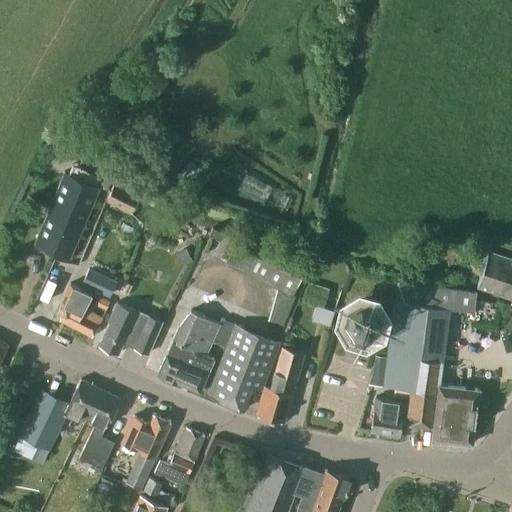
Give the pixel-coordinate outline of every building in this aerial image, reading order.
[(186,165),(176,177),(194,192),(214,169),(196,153),(186,165)] [(35,242),(69,257),(74,245),(99,185),(95,183),(99,174),(72,163),(69,172),(64,170),(35,242)] [(106,200),(131,212),(142,191),(145,193),(148,187),(119,173),(106,200)] [(148,199),(172,215),(177,207),(153,191),(148,199)] [(134,226),(124,223),(121,230),(131,234),(134,226)] [(220,239),(224,231),(212,226),(209,234),(220,239)] [(257,275),(270,245),(267,243),(264,249),(239,237),(227,260),(257,275)] [(193,260),(187,247),(175,253),(181,266),(193,260)] [(477,285),(511,296),(511,298),(511,299),(511,258),(489,251),(477,285)] [(82,282),(107,294),(114,280),(89,267),(82,282)] [(474,310),(477,285),(476,290),(397,280),(387,357),(375,355),(371,382),(378,383),(378,384),(396,386),(394,396),(409,398),(405,421),(432,425),(431,435),(431,437),(433,438),(433,437),(470,441),(472,442),(472,441),(473,441),(473,439),(480,387),(439,383),(447,325),(449,307),(474,310)] [(92,335),(102,316),(95,312),(81,305),(88,291),(70,282),(64,296),(63,298),(58,307),(64,310),(60,319),(92,335)] [(327,288),(306,282),(302,298),(323,304),(327,288)] [(345,317),(345,320),(346,320),(351,329),(350,330),(353,332),(353,331),(363,334),(363,335),(366,334),(375,329),(377,327),(380,317),(380,314),(375,305),(375,304),(372,302),(372,303),(363,300),(363,299),(360,300),(351,305),(350,304),(348,307),(349,307),(345,317)] [(112,317),(99,344),(117,352),(119,349),(120,349),(124,341),(134,346),(148,352),(162,319),(138,308),(137,310),(117,300),(110,316),(112,317)] [(212,340),(227,346),(237,324),(222,317),(220,321),(190,308),(178,324),(157,372),(177,381),(199,390),(213,357),(206,354),(212,340)] [(237,324),(227,346),(207,393),(242,408),(251,388),(259,392),(279,340),(238,322),(237,324)] [(256,412),(284,420),(304,351),(282,344),(270,385),(264,383),(256,412)] [(67,405),(46,395),(39,391),(20,432),(49,445),(65,411),(78,417),(77,418),(84,421),(86,416),(87,417),(100,388),(80,378),(67,405)] [(378,383),(370,430),(400,435),(405,401),(376,396),(378,384),(378,383)] [(120,397),(100,388),(87,417),(96,421),(79,455),(102,467),(114,440),(101,434),(105,426),(106,426),(120,397)] [(168,426),(171,420),(153,412),(149,421),(134,414),(122,441),(140,449),(126,481),(141,487),(155,455),(155,456),(168,426)] [(189,472),(205,433),(186,426),(169,463),(159,459),(154,471),(184,484),(189,472)] [(344,493),(350,476),(326,468),(325,471),(268,451),(246,511),(286,511),(294,491),(301,494),(296,508),(306,511),(336,511),(343,493),(344,493)] [(149,476),(144,488),(159,495),(165,483),(149,476)] [(97,490),(113,497),(118,483),(102,477),(97,490)] [(163,511),(166,505),(148,498),(142,495),(134,511),(163,511)]
